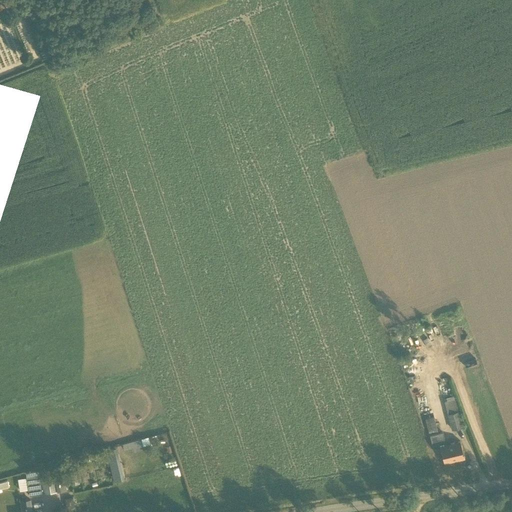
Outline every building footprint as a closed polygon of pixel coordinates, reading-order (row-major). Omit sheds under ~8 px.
[(451,431),(462,427),(454,399),(443,402),(447,415),(446,415),(451,431)] [(443,464),(464,459),(459,441),(445,444),(442,433),(438,434),(432,411),(423,413),(429,436),(433,449),(439,448),(443,464)] [(125,451),(138,446),(135,439),(123,444),(125,451)] [(108,461),(113,482),(123,480),(118,459),(108,461)] [(59,464),(61,470),(69,468),(68,462),(59,464)] [(26,478),(17,480),(19,492),(27,490),(28,497),(66,491),(64,473),(39,476),(38,471),(25,473),(26,478)] [(65,499),(66,509),(74,508),(72,498),(65,499)] [(31,511),(30,500),(21,502),(22,511),(31,511)]
